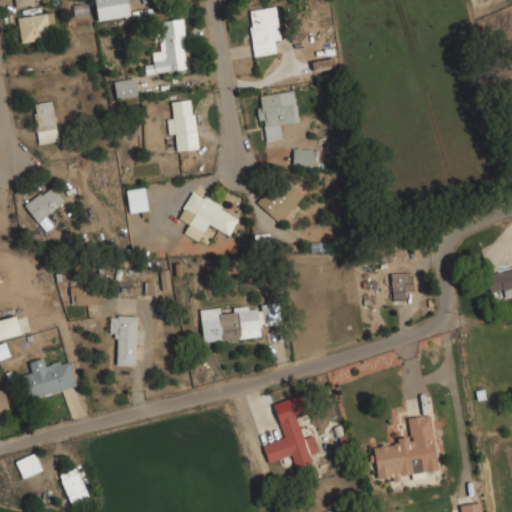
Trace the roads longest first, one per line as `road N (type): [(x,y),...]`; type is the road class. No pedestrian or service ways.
road 1 (residential): [(511,213),(448,245),(438,320),(403,345),(0,454)]
road 2 (residential): [(212,0),(246,171)]
